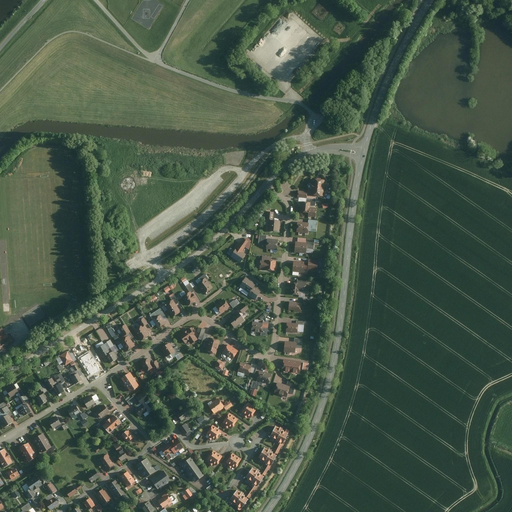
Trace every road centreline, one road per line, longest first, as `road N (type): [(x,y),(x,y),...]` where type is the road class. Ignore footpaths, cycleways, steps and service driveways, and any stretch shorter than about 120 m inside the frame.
road 1 (residential): [(95,382),(190,318),(207,319),(258,354),(273,351),(288,210),(266,186)]
road 2 (secondary): [(267,511),(302,453),(330,377),(362,156)]
road 3 (residential): [(266,186),(201,252),(50,348)]
road 4 (secondary): [(362,156),(388,78),(429,0)]
